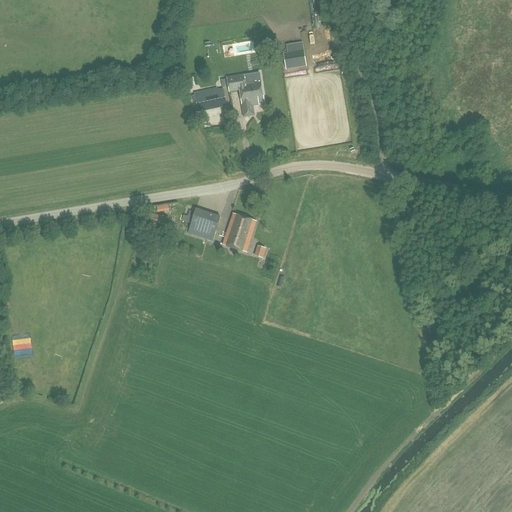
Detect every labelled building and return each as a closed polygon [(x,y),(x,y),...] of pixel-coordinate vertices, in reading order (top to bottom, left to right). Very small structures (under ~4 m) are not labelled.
[(288,53),(286,54),(286,56),(289,69),(306,66),(304,53),(303,44),(287,47),(288,53)] [(245,84),(244,76),(227,79),(229,88),(221,90),(221,87),(194,93),(198,112),(232,105),(229,92),(240,90),(242,106),(246,105),(247,110),(243,110),(244,117),(254,115),(252,106),(259,105),(259,103),(264,102),(261,82),(245,84)] [(213,241),(220,217),(196,209),(188,233),(213,241)] [(246,252),(256,221),(233,213),(223,244),(246,252)] [(264,255),(269,246),(259,242),(255,251),(264,255)]
